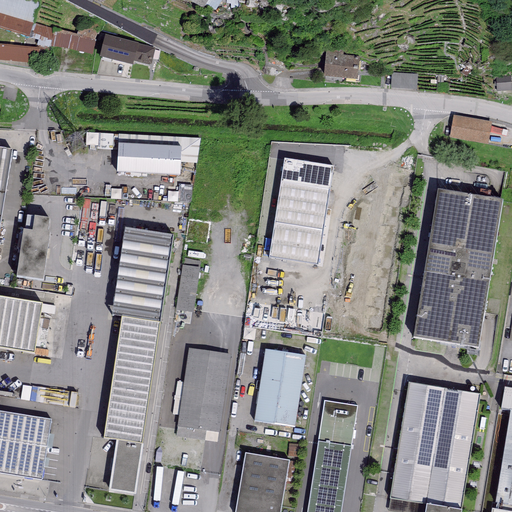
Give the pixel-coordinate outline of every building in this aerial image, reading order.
[(187,0),(203,10),(209,0),(187,0)] [(10,13),(7,29),(30,34),(34,18),(10,13)] [(51,47),(92,55),(97,33),(79,26),(77,34),(54,29),(51,47)] [(155,50),(105,38),(100,59),(133,67),(134,64),(151,68),(155,50)] [(0,45),(0,60),(36,61),(37,45),(0,45)] [(326,48),(323,80),(357,83),(359,57),(343,56),(343,49),(326,48)] [(418,91),(420,74),(394,72),(392,88),(418,91)] [(511,76),(495,77),(497,92),(511,91),(511,76)] [(493,123),(453,116),(449,138),(489,145),(493,123)] [(503,135),(505,128),(494,125),(492,132),(503,135)] [(115,147),(115,132),(88,132),(88,147),(115,147)] [(201,139),(119,135),(117,173),(181,178),(181,164),(197,165),(201,139)] [(0,211),(9,151),(0,149),(0,211)] [(284,157),(270,257),(321,263),(334,163),(284,157)] [(503,203),(438,192),(413,339),(478,350),(503,203)] [(35,227),(26,226),(20,278),(47,281),(54,215),(37,213),(35,227)] [(121,319),(161,325),(173,236),(124,230),(111,317),(121,319)] [(185,263),(177,309),(194,312),(202,266),(185,263)] [(39,306),(0,299),(0,350),(31,355),(39,306)] [(161,325),(121,319),(103,441),(116,443),(109,493),(135,497),(161,325)] [(231,356),(189,349),(177,428),(219,435),(231,356)] [(305,356),(266,351),(256,422),(295,428),(305,356)] [(457,511),(476,398),(408,386),(388,503),(423,508),(422,511),(457,511)] [(33,402),(68,403),(69,389),(34,388),(33,402)] [(511,392),(505,391),(485,504),(511,508),(511,392)] [(341,511),(357,406),(324,400),(307,511),(341,511)] [(51,421),(0,412),(0,474),(41,481),(51,421)] [(279,511),(288,462),(244,455),(234,511),(279,511)]
